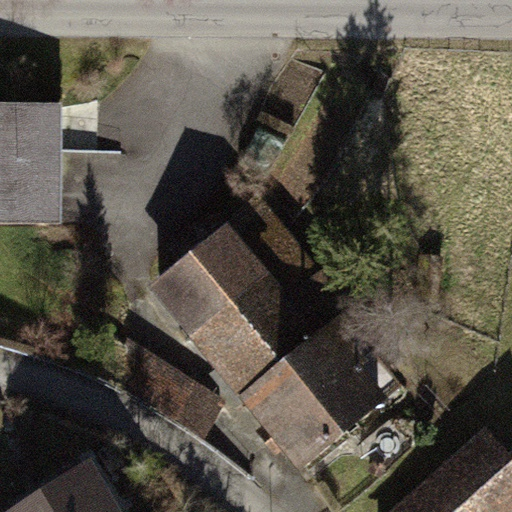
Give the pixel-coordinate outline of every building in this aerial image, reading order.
[(62,108),(0,107),(0,225),(62,226),(62,108)] [(290,445),(308,466),(384,404),(356,370),(377,352),(261,210),(163,290),(273,424),(265,431),(281,452),(290,445)] [(137,346),(117,378),(208,437),(228,406),(137,346)] [(511,511),(511,463),(489,438),(403,511),(511,511)] [(111,511),(89,468),(20,511),(111,511)]
